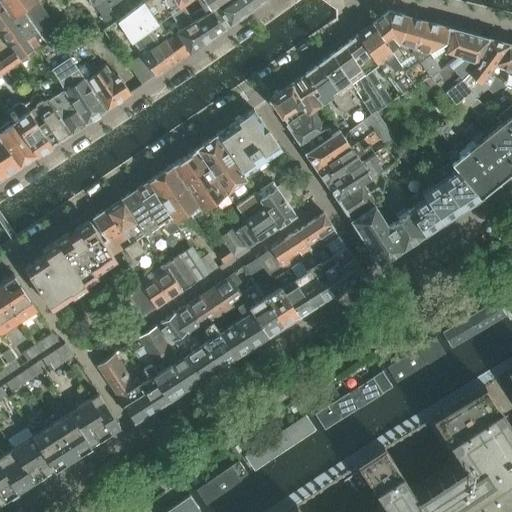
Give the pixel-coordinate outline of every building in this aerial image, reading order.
[(0,0),(0,1),(0,2),(0,1),(0,30),(12,49),(15,52),(21,61),(28,56),(38,49),(56,36),(60,33),(38,0),(0,0)] [(95,0),(91,3),(92,5),(94,4),(107,25),(114,21),(106,10),(119,0),(95,0)] [(157,17),(155,19),(157,20),(186,0),(154,0),(148,4),(157,17)] [(203,0),(210,9),(222,0),(203,0)] [(222,0),(210,9),(223,27),(228,24),(237,18),(236,17),(243,12),(244,13),(262,0),(222,0)] [(157,20),(155,19),(142,1),(117,21),(129,39),(149,25),(157,20)] [(210,9),(192,21),(206,39),(209,37),(220,30),(220,29),(222,28),(223,28),(223,27),(210,9)] [(404,15),(389,11),(388,11),(372,24),(400,62),(410,55),(406,51),(403,54),(397,46),(404,15)] [(404,15),(397,46),(403,54),(406,51),(410,55),(413,53),(414,54),(420,34),(415,32),(418,19),(404,15)] [(420,34),(414,54),(429,75),(438,66),(428,52),(440,40),(446,27),(418,19),(415,32),(420,34)] [(192,49),(202,42),(202,41),(205,39),(206,39),(192,21),(175,32),(188,51),(189,51),(192,49)] [(359,34),(378,61),(376,63),(400,96),(415,86),(405,72),(399,63),(400,62),(372,24),(371,24),(369,26),(368,26),(360,32),(359,34)] [(149,25),(129,39),(131,42),(138,38),(143,44),(137,49),(140,54),(155,75),(165,68),(169,65),(170,64),(170,63),(173,61),(173,62),(177,59),(178,59),(188,51),(175,32),(161,42),(149,25)] [(440,40),(428,52),(438,66),(429,75),(424,80),(437,97),(461,78),(464,75),(476,63),(487,38),(446,27),(440,40)] [(357,35),(347,42),(366,70),(369,68),(376,63),(378,61),(359,34),(358,34),(357,35)] [(56,36),(38,49),(51,68),(58,79),(63,89),(84,122),(104,109),(66,52),(67,52),(56,36)] [(492,62),(508,43),(487,38),(476,63),(464,75),(461,78),(437,97),(452,117),(453,117),(460,113),(469,105),(477,98),(486,88),(495,76),(500,69),(492,62)] [(86,61),(94,56),(84,41),(67,52),(66,52),(104,109),(107,107),(129,92),(117,72),(113,75),(105,63),(100,66),(98,63),(91,68),(86,61)] [(362,87),(369,98),(367,99),(376,112),(392,101),(372,70),(371,71),(369,68),(366,70),(347,42),(334,52),(353,80),(357,77),(363,86),(362,87)] [(495,76),(505,84),(500,91),(510,98),(511,92),(511,44),(508,43),(492,62),(500,69),(495,76)] [(15,52),(0,62),(7,71),(21,61),(15,52)] [(350,82),(353,80),(334,52),(319,63),(352,107),(355,104),(345,90),(352,84),(350,82)] [(142,83),(142,82),(153,75),(153,76),(155,75),(140,54),(127,64),(141,84),(142,83)] [(28,56),(21,61),(27,70),(34,65),(28,56)] [(304,74),(305,74),(302,76),(320,102),(321,104),(331,96),(337,106),(336,107),(341,114),(352,107),(319,63),(304,74)] [(50,77),(47,79),(38,84),(42,90),(47,98),(70,131),(84,122),(63,89),(58,79),(51,68),(46,71),(50,77)] [(281,115),(281,116),(280,116),(286,125),(320,102),(302,76),(301,76),(298,78),(290,83),(302,101),(281,115)] [(493,111),(502,120),(511,129),(511,99),(510,98),(500,91),(505,84),(495,76),(486,88),(496,97),(497,96),(500,106),(493,111)] [(288,85),(285,87),(268,99),(280,116),(281,115),(302,101),(290,83),(288,85)] [(27,100),(27,101),(24,103),(27,109),(51,143),(70,131),(47,98),(42,90),(38,93),(37,92),(28,97),(30,99),(27,100)] [(491,112),(487,108),(477,98),(469,105),(492,127),(484,134),(511,161),(511,129),(502,120),(493,111),(491,112)] [(362,102),(370,114),(362,120),(358,113),(348,120),(352,127),(342,134),(338,128),(305,151),(316,167),(383,122),(376,112),(367,99),(362,102)] [(321,104),(320,102),(286,125),(295,138),(321,121),(313,110),(321,104)] [(12,120),(13,122),(35,153),(51,143),(27,109),(12,120)] [(253,109),(232,124),(215,135),(244,174),(258,165),(261,170),(269,164),(266,160),(281,149),(265,126),(253,109)] [(464,131),(461,128),(462,128),(453,117),(452,117),(445,122),(498,181),(511,169),(511,161),(484,134),(483,134),(472,123),(464,131)] [(0,121),(0,140),(18,165),(35,153),(13,122),(10,124),(8,121),(2,125),(0,121)] [(321,121),(295,138),(305,151),(338,128),(336,125),(334,121),(325,127),(321,121)] [(392,138),(393,136),(383,122),(316,167),(326,182),(392,138)] [(457,150),(448,157),(479,196),(498,181),(445,122),(436,128),(457,150)] [(226,193),(246,178),(244,174),(215,135),(195,149),(226,193)] [(392,138),(326,182),(337,198),(361,181),(403,154),(401,150),(400,151),(392,138)] [(18,165),(0,140),(0,166),(5,173),(7,172),(18,165)] [(214,201),(226,193),(195,149),(183,157),(214,201)] [(447,156),(414,178),(422,189),(420,191),(420,190),(406,199),(410,205),(406,208),(408,211),(423,233),(479,196),(448,157),(447,156)] [(183,157),(172,165),(202,210),(214,201),(183,157)] [(189,218),(192,217),(202,210),(172,165),(159,173),(189,218)] [(178,229),(180,232),(186,228),(192,237),(201,231),(192,217),(189,218),(159,173),(146,182),(170,217),(178,229)] [(273,181),(256,192),(279,224),(294,213),(288,203),(276,186),(273,181)] [(337,198),(350,219),(366,209),(363,205),(372,199),(361,181),(337,198)] [(146,182),(134,190),(162,232),(166,237),(178,229),(170,217),(146,182)] [(121,199),(119,200),(143,234),(148,242),(162,232),(134,190),(121,199)] [(423,233),(408,211),(406,208),(410,205),(406,199),(401,191),(377,205),(376,206),(388,225),(402,247),(423,233)] [(279,224),(256,192),(236,206),(247,222),(258,238),(279,224)] [(363,205),(366,209),(350,219),(379,262),(402,247),(388,225),(376,206),(377,205),(372,199),(363,205)] [(93,219),(107,239),(104,241),(113,255),(120,251),(126,260),(143,250),(136,239),(143,234),(119,200),(107,208),(92,218),(93,219)] [(331,240),(338,235),(323,213),(310,221),(325,244),(331,240)] [(107,239),(93,219),(89,221),(89,220),(74,229),(76,231),(70,235),(68,232),(42,250),(44,254),(24,268),(51,308),(65,299),(71,294),(72,296),(98,279),(95,274),(116,261),(113,255),(104,241),(107,239)] [(310,221),(297,230),(312,253),(312,252),(325,244),(310,221)] [(258,238),(247,222),(234,230),(246,247),(258,238)] [(232,227),(219,236),(226,246),(233,256),(246,247),(234,230),(232,227)] [(297,230),(284,239),(298,261),(299,261),(312,253),(297,230)] [(284,239),(271,248),(285,270),(287,269),(286,269),(298,261),(284,239)] [(338,251),(331,240),(325,244),(350,281),(363,273),(345,246),(338,251)] [(312,252),(337,290),(350,281),(325,244),(312,252)] [(208,272),(191,246),(179,254),(196,280),(208,272)] [(233,256),(226,246),(216,253),(223,263),(233,256)] [(271,248),(257,257),(262,264),(271,278),(274,277),(282,272),(285,270),(271,248)] [(312,253),(299,261),(324,298),(337,290),(312,252),(312,253)] [(178,255),(164,264),(166,269),(181,290),(195,281),(178,255)] [(257,257),(244,266),(249,273),(262,264),(257,257)] [(293,278),(293,279),(311,306),(324,298),(299,261),(298,261),(286,269),(287,269),(293,278)] [(166,269),(153,277),(168,299),(181,290),(166,269)] [(282,272),(274,277),(279,286),(281,288),(297,315),(311,306),(293,279),(288,282),(282,272)] [(13,273),(0,281),(0,328),(1,330),(35,307),(13,273)] [(234,273),(228,277),(233,284),(239,281),(234,273)] [(153,277),(140,285),(155,307),(168,299),(153,277)] [(240,294),(233,284),(228,277),(214,286),(231,310),(237,306),(244,301),(240,294)] [(117,284),(104,294),(116,311),(130,300),(117,284)] [(140,285),(127,294),(142,316),(155,307),(140,285)] [(214,286),(201,295),(217,319),(227,313),(231,310),(214,286)] [(281,288),(279,286),(263,296),(282,325),(297,315),(281,288)] [(249,288),(240,294),(244,301),(267,334),(282,325),(263,296),(257,300),(249,288)] [(201,295),(187,304),(204,328),(205,328),(211,324),(217,319),(201,295)] [(496,299),(442,332),(451,348),(506,316),(496,299)] [(242,315),(234,321),(250,345),(267,334),(244,301),(237,306),(242,315)] [(187,304),(174,313),(190,337),(195,333),(196,333),(204,328),(187,304)] [(177,349),(175,346),(178,344),(190,337),(174,313),(160,322),(154,326),(170,350),(172,348),(174,351),(177,349)] [(217,319),(211,324),(234,356),(250,345),(234,321),(233,321),(227,313),(217,319)] [(210,336),(201,342),(217,367),(234,356),(211,324),(205,328),(210,336)] [(154,326),(138,337),(139,338),(146,351),(154,363),(156,364),(163,358),(174,351),(172,348),(170,350),(154,326)] [(52,333),(22,353),(27,360),(57,341),(52,333)] [(190,337),(178,344),(183,351),(182,351),(201,378),(217,367),(201,342),(196,333),(195,333),(190,337)] [(434,335),(388,363),(397,378),(443,349),(434,335)] [(64,343),(42,358),(50,370),(72,355),(64,343)] [(174,351),(163,358),(184,389),(201,378),(182,351),(183,351),(178,344),(175,346),(177,349),(174,351)] [(113,353),(96,364),(106,378),(123,367),(113,353)] [(14,358),(0,367),(0,378),(19,366),(14,358)] [(151,364),(142,369),(148,378),(148,377),(152,375),(168,399),(184,389),(163,358),(156,364),(154,363),(152,365),(151,364)] [(36,362),(6,382),(11,390),(41,370),(36,362)] [(511,365),(503,372),(511,386),(511,365)] [(123,367),(106,378),(115,392),(131,380),(123,367)] [(379,369),(310,412),(321,430),(390,386),(379,369)] [(141,382),(146,390),(123,405),(134,421),(168,399),(152,375),(148,377),(148,378),(141,382)] [(146,390),(141,382),(141,383),(137,377),(131,380),(115,392),(123,405),(146,390)] [(300,511),(295,503),(282,511),(511,511),(511,433),(481,385),(431,417),(464,468),(417,498),(384,447),(382,444),(355,462),(357,464),(387,511),(300,511)] [(98,393),(67,413),(89,447),(120,427),(98,393)] [(67,413),(35,433),(57,467),(89,447),(67,413)] [(304,416),(244,457),(255,473),(316,433),(304,416)] [(35,433),(4,453),(26,487),(57,467),(35,433)] [(4,453),(0,455),(0,503),(26,487),(4,453)] [(238,460),(196,489),(206,503),(247,474),(238,460)] [(189,493),(161,511),(192,511),(199,508),(189,493)]
